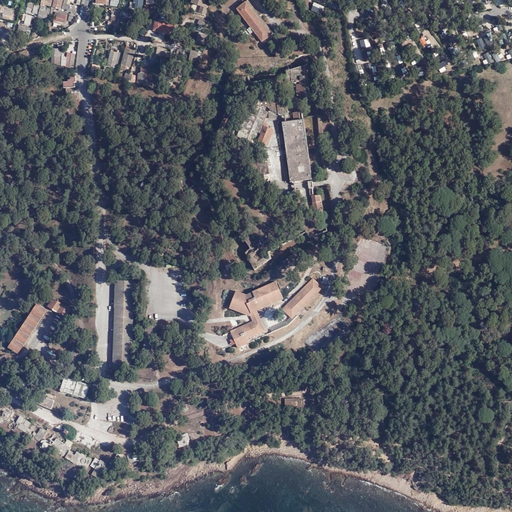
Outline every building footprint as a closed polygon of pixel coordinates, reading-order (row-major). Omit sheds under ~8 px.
[(54,0),(53,7),(61,8),(63,1),(59,0),(54,0)] [(134,0),(134,3),(136,4),(135,9),(142,10),(143,0),(134,0)] [(201,6),(199,13),(205,15),(208,7),(205,5),(202,4),(202,0),(194,0),(193,4),(201,6)] [(216,0),(223,9),(233,0),(216,0)] [(262,42),(273,34),(248,0),(237,9),(250,27),(247,30),(250,35),(252,33),(251,31),(252,30),(262,42)] [(40,6),(30,3),(29,7),(32,8),(32,9),(33,9),(33,12),(38,14),(40,6)] [(7,9),(0,7),(0,15),(1,13),(4,14),(3,17),(12,20),(14,15),(12,15),(6,13),(7,9)] [(40,9),(38,16),(45,18),(48,18),(50,11),(47,10),(47,8),(44,7),(43,10),(40,9)] [(65,22),(66,15),(56,12),(55,18),(56,18),(56,20),(65,22)] [(35,18),(26,16),(25,21),(24,24),(33,26),(35,18)] [(176,27),(176,25),(156,22),(154,31),(158,32),(170,33),(171,33),(174,33),(175,32),(176,27)] [(441,37),(449,33),(446,27),(438,32),(441,37)] [(426,36),(420,42),(426,49),(430,46),(427,42),(429,40),(426,36)] [(370,43),(360,46),(361,52),(372,49),(370,43)] [(58,49),(52,48),(52,53),(60,54),(61,46),(58,46),(58,49)] [(129,49),(126,49),(122,65),(126,66),(130,67),(133,55),(135,55),(136,51),(129,49)] [(198,51),(191,49),(189,60),(196,62),(197,55),(198,51)] [(369,51),(363,53),(366,63),(373,61),(371,56),(370,56),(369,51)] [(497,51),(492,54),(496,61),(501,59),(497,51)] [(74,53),(66,52),(64,65),(71,67),(74,53)] [(482,56),(491,64),(495,59),(486,52),(482,56)] [(59,64),(60,54),(52,53),(51,62),(59,64)] [(110,53),(109,60),(116,62),(119,62),(121,55),(118,54),(110,53)] [(159,85),(164,84),(164,79),(165,79),(164,74),(165,74),(167,67),(167,60),(161,59),(160,66),(161,66),(160,71),(160,75),(156,75),(157,84),(159,85)] [(119,62),(116,62),(109,60),(107,67),(114,69),(116,69),(119,62)] [(149,71),(141,72),(138,73),(137,81),(139,82),(139,84),(143,83),(143,84),(152,82),(150,72),(149,72),(149,71)] [(136,76),(130,74),(128,81),(135,83),(136,76)] [(69,82),(64,82),(64,88),(75,87),(75,82),(76,82),(76,76),(71,77),(71,80),(69,80),(69,82)] [(304,76),(300,77),(300,81),(299,81),(299,84),(298,84),(298,85),(296,85),(297,96),(299,96),(299,97),(306,96),(304,76)] [(298,103),(293,103),(295,113),(292,113),(294,121),(283,123),(290,182),(312,179),(304,119),(300,120),(298,103)] [(262,109),(262,108),(257,106),(255,110),(250,107),(237,136),(248,141),(253,130),(260,134),(257,142),(266,146),(272,129),(265,126),(265,125),(262,124),(267,111),(262,109)] [(70,184),(59,181),(56,192),(68,194),(70,184)] [(322,208),(319,195),(311,196),(312,202),(312,203),(314,216),(323,214),(322,208)] [(313,278),(282,309),(291,318),(292,319),(323,288),(313,278)] [(134,281),(115,280),(112,369),(132,370),(134,281)] [(261,319),(257,311),(284,299),(276,281),(246,295),(236,291),(229,308),(250,316),(252,321),(230,331),(238,348),(250,343),(248,338),(266,330),(261,319)] [(71,310),(53,299),(48,306),(66,318),(71,310)] [(47,310),(37,303),(8,347),(18,354),(47,310)] [(269,329),(266,330),(268,334),(288,325),(297,316),(296,315),(292,319),(291,318),(286,322),(269,329)] [(261,319),(266,330),(269,329),(265,318),(261,319)] [(153,321),(145,321),(144,350),(152,350),(153,321)] [(84,353),(72,346),(65,358),(77,365),(84,353)] [(67,379),(64,378),(60,390),(85,398),(89,385),(68,378),(67,379)] [(30,383),(20,379),(17,386),(27,390),(30,383)] [(54,401),(40,395),(37,403),(51,409),(54,401)] [(304,398),(285,399),(285,408),(304,408),(304,398)] [(4,405),(5,404),(1,401),(0,402),(0,415),(1,416),(0,416),(0,421),(2,422),(3,421),(5,419),(8,421),(10,418),(13,420),(14,418),(11,417),(14,412),(4,405)] [(30,422),(20,415),(16,421),(20,423),(18,426),(18,427),(26,432),(28,431),(29,432),(31,429),(28,427),(30,422)] [(33,436),(40,441),(42,439),(46,432),(40,428),(37,433),(34,431),(32,434),(33,434),(34,435),(33,436)] [(180,435),(181,438),(177,439),(179,447),(189,444),(187,440),(189,439),(187,433),(180,435)] [(46,439),(42,439),(40,441),(41,442),(42,443),(41,445),(40,447),(45,450),(46,450),(48,447),(50,447),(85,469),(91,460),(76,451),(74,454),(69,451),(71,447),(70,447),(73,442),(67,438),(66,439),(66,440),(64,443),(56,438),(53,442),(50,439),(48,441),(46,439)] [(142,449),(126,454),(129,464),(145,459),(142,449)] [(112,458),(110,461),(113,463),(114,464),(114,465),(115,465),(116,465),(122,455),(118,453),(114,459),(112,458)] [(101,459),(100,460),(95,457),(90,465),(94,468),(91,474),(97,477),(106,464),(103,463),(104,461),(101,459)]
